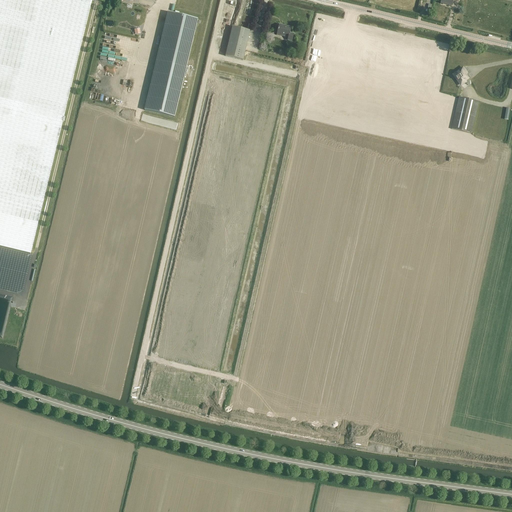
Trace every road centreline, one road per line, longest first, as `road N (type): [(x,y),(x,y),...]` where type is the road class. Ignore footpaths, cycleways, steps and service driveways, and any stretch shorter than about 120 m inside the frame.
road 1 (primary): [(511,494),(264,457),(0,384)]
road 2 (tertiary): [(511,45),(320,0)]
